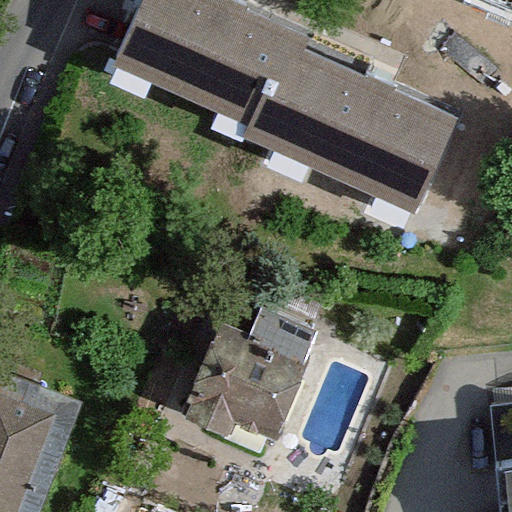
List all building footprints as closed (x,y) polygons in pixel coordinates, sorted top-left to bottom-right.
[(262,0),(130,0),(110,43),(255,109),(297,16),(262,0)] [(297,16),(255,109),(403,176),(446,83),(297,16)] [(206,319),(166,411),(251,448),(304,328),(248,304),(235,332),(206,319)] [(0,394),(0,511),(6,511),(44,411),(0,394)] [(511,511),(511,436),(478,440),(485,511),(511,511)]
